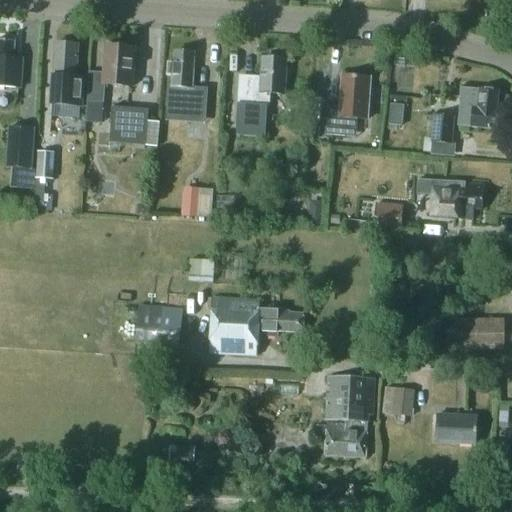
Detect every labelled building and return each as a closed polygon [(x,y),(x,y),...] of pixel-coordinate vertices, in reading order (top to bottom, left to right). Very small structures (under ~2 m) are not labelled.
[(15,42),(0,40),(0,87),(21,89),(23,60),(14,60),(15,42)] [(79,46),(56,45),(54,76),(53,76),(52,106),(82,108),(84,78),(77,78),(79,46)] [(106,48),(104,74),(89,73),(87,103),(104,104),(106,85),(134,87),(137,50),(106,48)] [(194,90),(195,72),(193,72),(194,54),(176,53),(175,76),(173,76),(172,87),(169,87),(168,109),(188,111),(187,119),(206,120),(208,91),(194,90)] [(288,62),(263,60),(261,79),(241,77),(237,125),(266,128),(266,118),(269,119),(270,95),(285,97),(288,62)] [(343,77),(341,108),(328,107),(326,136),(345,137),(346,120),(368,121),(371,79),(343,77)] [(500,92),(462,89),(461,103),(462,103),(460,127),(501,131),(503,111),(499,110),(500,92)] [(391,105),(388,125),(402,127),(404,106),(391,105)] [(145,147),(148,111),(113,108),(110,144),(145,147)] [(454,145),(456,119),(436,117),(434,143),(454,145)] [(8,168),(11,169),(9,189),(34,190),(36,169),(32,169),(35,130),(11,129),(8,168)] [(52,181),(54,153),(39,152),(37,180),(52,181)] [(484,211),(487,186),(434,181),(431,217),(474,222),(475,211),(484,211)] [(201,189),(183,188),(181,216),(199,218),(201,189)] [(151,208),(144,202),(136,206),(136,214),(142,219),(150,216),(151,208)] [(321,225),(322,202),(310,202),(309,225),(321,225)] [(402,223),(404,208),(377,205),(374,232),(399,234),(399,238),(417,240),(419,225),(402,223)] [(270,206),(269,218),(280,218),(281,206),(270,206)] [(400,242),(399,252),(415,255),(417,244),(400,242)] [(215,281),(215,262),(191,261),(191,281),(215,281)] [(259,309),(259,301),(213,298),(210,356),(257,358),(258,338),(278,339),(279,333),(304,335),(305,315),(289,314),(289,312),(283,311),(284,309),(264,308),(264,310),(259,309)] [(183,310),(138,305),(135,345),(179,349),(183,310)] [(457,330),(457,351),(503,351),(503,321),(457,321),(457,330)] [(443,330),(443,351),(457,351),(457,330),(443,330)] [(170,374),(168,391),(191,393),(193,376),(170,374)] [(326,394),(324,421),(347,422),(346,427),(328,426),(328,427),(318,427),(318,438),(328,438),(327,457),(366,459),(369,416),(375,417),(376,381),(327,378),(326,384),(330,384),(329,394),(326,394)] [(411,417),(414,391),(387,388),(384,414),(411,417)] [(477,445),(478,417),(438,416),(437,444),(477,445)] [(172,449),(171,463),(195,464),(195,450),(172,449)] [(511,491),(511,467),(494,466),(493,491),(511,491)]
